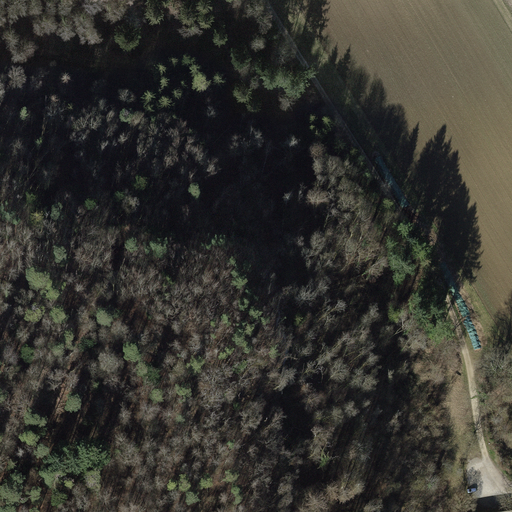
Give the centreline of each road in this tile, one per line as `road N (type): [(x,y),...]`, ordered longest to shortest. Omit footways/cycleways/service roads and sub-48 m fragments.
road 1 (track): [(270,0),(444,290),(477,425)]
road 2 (track): [(0,46),(93,64),(223,73),(343,114)]
road 3 (track): [(200,511),(187,393),(165,357),(0,285)]
